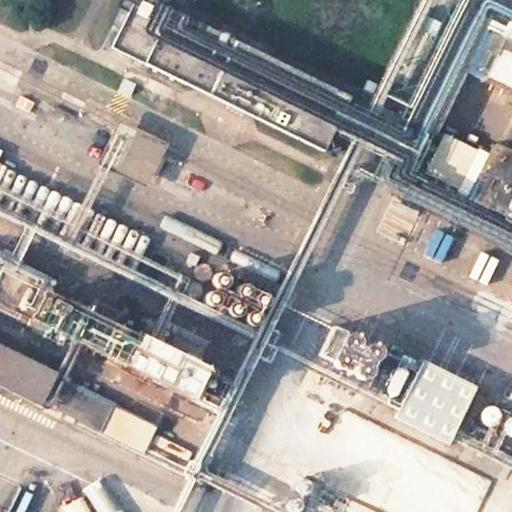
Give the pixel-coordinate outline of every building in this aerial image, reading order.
[(172,17),(137,0),(135,0),(110,52),(322,154),(347,101),(172,17)] [(421,0),(198,0),(192,13),(371,101),(421,0)] [(511,26),(495,18),(482,42),(499,51),(478,91),(511,107),(511,26)] [(108,170),(142,184),(161,140),(127,126),(108,170)] [(474,159),(442,142),(421,181),(455,197),(474,159)] [(511,165),(489,153),(459,209),(511,236),(511,165)] [(0,324),(206,427),(222,394),(106,335),(112,323),(85,310),(79,322),(46,305),(51,293),(0,267),(0,324)] [(188,285),(189,288),(189,289),(191,291),(195,292),(197,292),(200,291),(202,289),(203,286),(203,282),(201,280),(199,278),(196,277),(194,278),(191,279),(189,281),(188,283),(188,285)] [(206,292),(207,296),(209,299),(210,300),(213,300),(216,300),(218,299),(220,297),(220,294),(220,291),(219,289),(217,287),(214,286),(211,287),(210,287),(207,290),(206,292)] [(268,307),(231,289),(211,329),(232,339),(228,346),(245,354),(268,307)] [(182,307),(184,308),(187,309),(190,308),(192,304),(193,301),(192,299),(191,297),(188,296),(186,295),(183,296),(182,297),(180,300),(180,303),(180,305),(182,307)] [(199,314),(200,316),(201,317),(204,318),(207,317),(210,315),(211,312),(211,310),(210,307),(208,306),(204,305),(201,305),(199,307),(198,311),(199,314)] [(378,364),(322,335),(303,372),(360,401),(391,415),(383,431),(437,457),(441,450),(456,457),(459,450),(502,471),(511,450),(511,428),(463,404),(465,400),(411,373),(410,377),(378,364)] [(48,383),(0,359),(0,395),(34,412),(48,383)] [(108,414),(64,393),(50,421),(94,442),(108,414)] [(304,498),(304,495),(304,492),(301,490),(299,489),(296,489),(294,490),(292,492),(291,495),(291,499),(293,501),(296,503),(299,503),(301,502),(303,501),(304,498)] [(100,511),(63,493),(53,511),(100,511)]
